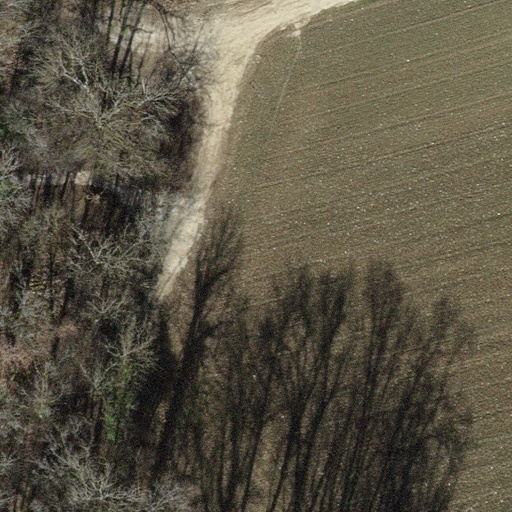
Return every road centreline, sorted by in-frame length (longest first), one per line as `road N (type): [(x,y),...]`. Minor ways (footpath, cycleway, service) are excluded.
road 1 (track): [(271,11),(251,21),(190,264),(30,511)]
road 2 (track): [(271,11),(152,12),(105,0)]
